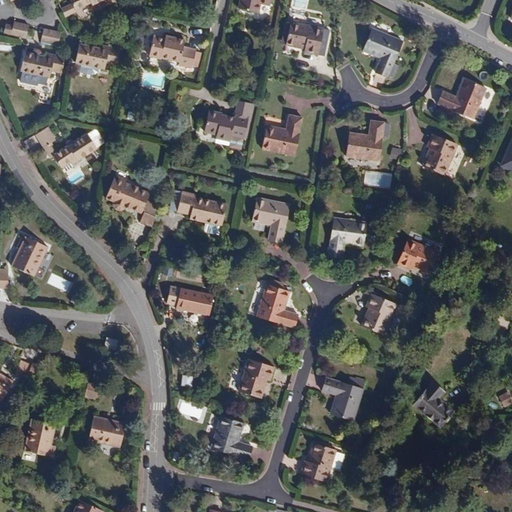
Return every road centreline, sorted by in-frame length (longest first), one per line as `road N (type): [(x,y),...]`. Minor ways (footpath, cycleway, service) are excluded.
road 1 (residential): [(265,496),(325,290),(306,271)]
road 2 (residential): [(145,320),(110,268),(43,201),(0,132)]
road 3 (residential): [(0,334),(162,385)]
road 4 (residential): [(449,28),(418,88),(403,100),(351,97),(331,106)]
road 5 (residential): [(145,320),(0,308)]
